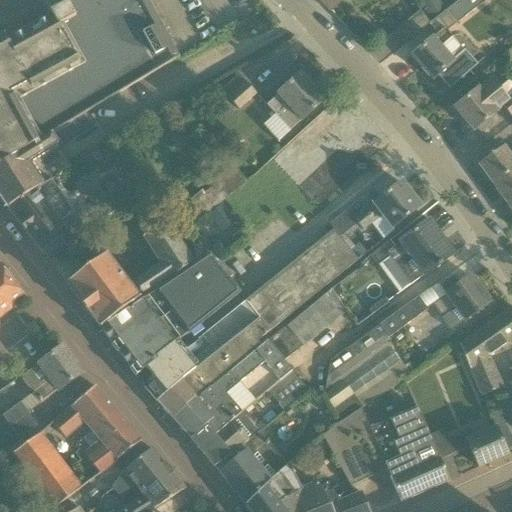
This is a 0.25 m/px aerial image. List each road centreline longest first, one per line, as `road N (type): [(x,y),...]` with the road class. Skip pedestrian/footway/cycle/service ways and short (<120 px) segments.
road 1 (residential): [(511,271),(418,141),(289,0)]
road 2 (unclassified): [(223,511),(47,296)]
